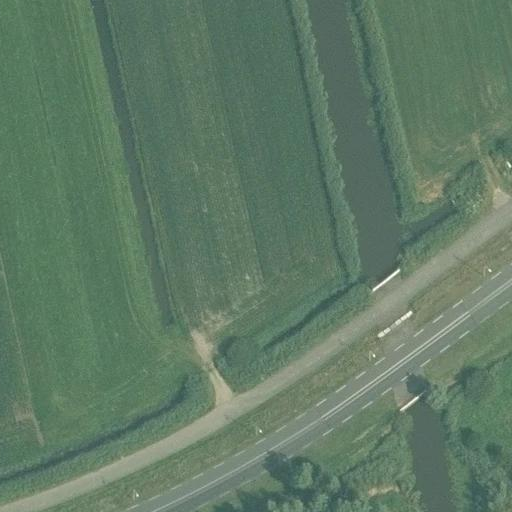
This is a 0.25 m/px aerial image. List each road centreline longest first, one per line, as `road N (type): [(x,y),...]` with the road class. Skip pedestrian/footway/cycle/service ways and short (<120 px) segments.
road 1 (unclassified): [(425,276),(185,439),(17,511)]
road 2 (secondary): [(159,511),(270,452),(511,280)]
